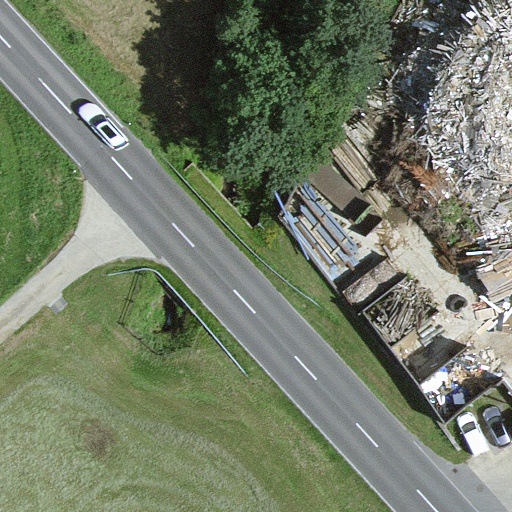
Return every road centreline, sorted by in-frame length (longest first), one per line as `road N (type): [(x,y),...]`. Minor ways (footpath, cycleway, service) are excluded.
road 1 (secondary): [(438,511),(0,37)]
road 2 (track): [(0,336),(152,204)]
